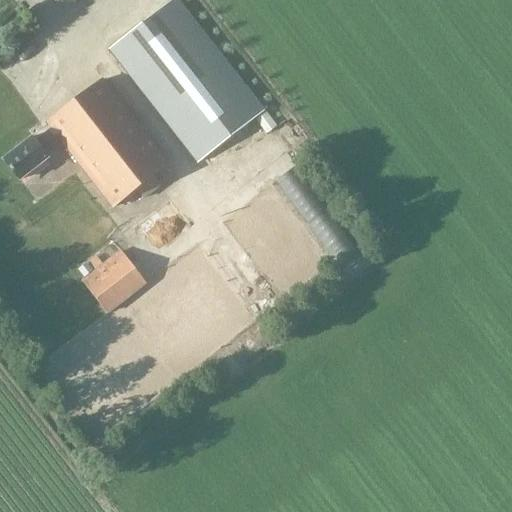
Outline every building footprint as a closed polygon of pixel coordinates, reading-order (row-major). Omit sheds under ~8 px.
[(198,164),(265,111),(178,0),(170,0),(108,49),(198,164)] [(111,208),(168,163),(102,79),(46,124),(50,129),(34,141),(31,137),(3,160),(19,181),(47,158),(45,155),(60,143),(111,208)] [(262,121),(252,125),(259,141),(269,136),(262,121)] [(156,243),(177,226),(164,210),(143,227),(156,243)] [(107,315),(146,284),(119,249),(80,280),(107,315)]
